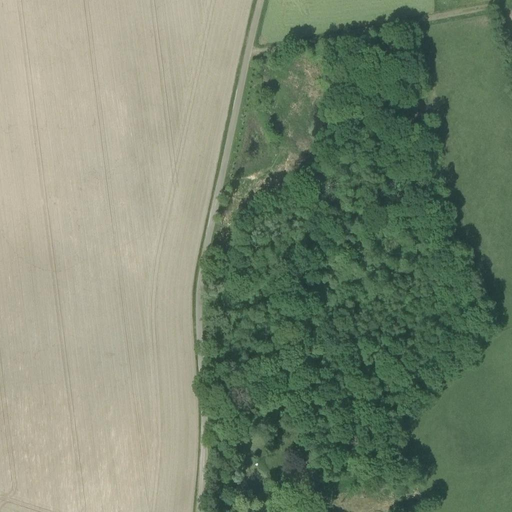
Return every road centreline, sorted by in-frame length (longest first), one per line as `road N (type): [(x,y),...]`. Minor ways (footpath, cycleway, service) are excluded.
road 1 (unclassified): [(198,511),(202,266),(260,0)]
road 2 (track): [(491,10),(248,54)]
